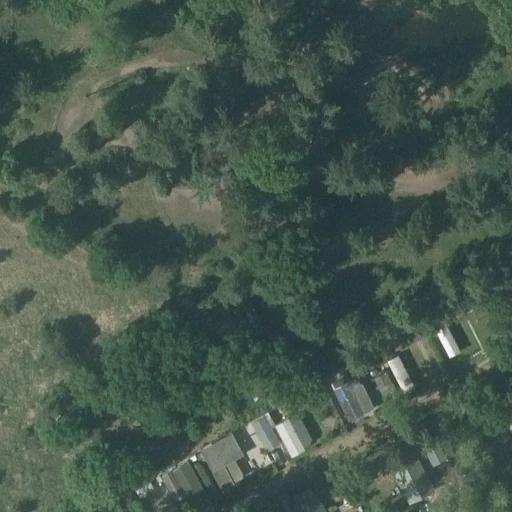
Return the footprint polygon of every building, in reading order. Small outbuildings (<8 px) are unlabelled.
[(134,0),(140,14),(155,8),(152,0),(134,0)] [(43,57),(51,57),(50,32),(30,32),(31,70),(44,69),(43,57)] [(393,59),(411,98),(435,87),(416,47),(393,59)] [(102,95),(118,118),(129,110),(113,87),(102,95)] [(123,175),(135,197),(146,190),(134,168),(123,175)] [(358,218),(373,213),(364,185),(348,191),(358,218)] [(308,232),(312,253),(324,250),(320,230),(308,232)] [(451,331),(465,325),(460,315),(445,322),(444,319),(432,325),(452,366),(464,360),(451,331)] [(411,348),(399,354),(393,342),(383,347),(403,387),(414,381),(409,371),(420,366),(411,348)] [(350,388),(359,384),(353,372),(330,383),(348,420),(362,413),(350,388)] [(511,433),(511,409),(502,415),(511,433)] [(307,441),(311,439),(298,414),(288,419),(287,418),(275,425),(291,455),(304,449),(302,446),(308,443),(307,441)] [(233,458),(241,453),(231,434),(200,450),(222,491),(234,484),(232,481),(243,476),(233,458)] [(411,447),(386,460),(408,502),(433,489),(411,447)] [(201,503),(208,498),(187,461),(179,464),(172,470),(166,472),(162,476),(175,498),(180,497),(185,492),(193,506),(201,503)] [(325,511),(315,493),(293,504),(296,511),(325,511)]
